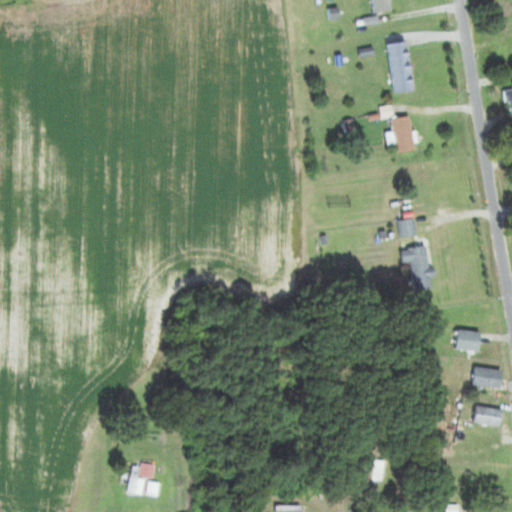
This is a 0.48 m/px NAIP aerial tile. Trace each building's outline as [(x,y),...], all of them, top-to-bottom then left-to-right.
[(374,0),(375,13),(393,13),(393,0),(374,0)] [(416,93),(412,43),(393,45),(396,95),(416,93)] [(401,155),(419,151),(412,117),(394,121),(401,155)] [(404,239),(421,236),(418,219),(401,222),(404,239)] [(404,250),(406,264),(414,263),(417,292),(437,290),(433,247),(404,250)] [(484,333),(459,332),(459,351),(484,352),(484,333)] [(505,389),(506,371),(476,368),(475,386),(505,389)] [(506,411),(479,409),(477,425),(504,427),(506,411)] [(386,463),(378,463),(377,483),(385,483),(386,463)] [(132,497),(161,495),(160,481),(157,482),(156,466),(130,468),(132,497)]
